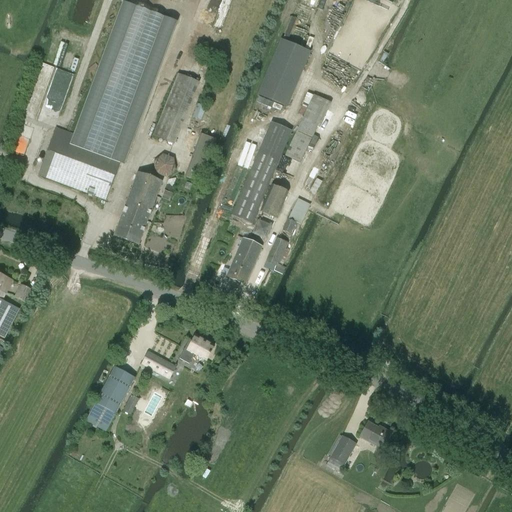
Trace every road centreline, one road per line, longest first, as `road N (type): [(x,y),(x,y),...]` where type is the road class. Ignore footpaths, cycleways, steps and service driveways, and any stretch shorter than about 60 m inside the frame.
road 1 (tertiary): [(0,232),(346,360),(511,453)]
road 2 (track): [(256,326),(419,0)]
road 3 (track): [(132,152),(184,16),(149,0)]
